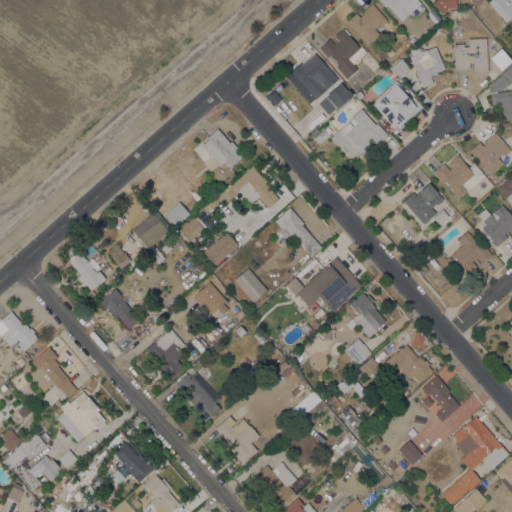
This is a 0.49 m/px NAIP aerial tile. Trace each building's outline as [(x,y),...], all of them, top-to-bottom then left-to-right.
[(401,20),(387,4),(385,6),(379,0),(418,0),(421,3),(401,20)] [(455,0),(456,6),(447,8),(446,0),(455,0)] [(511,0),(511,16),(510,18),(510,17),(506,21),(488,0),(511,0)] [(346,21),(356,12),(359,16),(363,13),(361,12),(372,3),(387,20),(381,26),(379,23),(374,28),(379,34),(367,45),(346,21)] [(442,5),(446,13),(441,16),(436,8),(442,5)] [(336,67),(338,65),(330,54),(327,57),(318,47),(329,38),(330,40),(335,36),(334,36),(336,34),(336,33),(340,30),(341,30),(343,28),(344,29),(345,28),(350,33),(348,35),(359,47),(361,45),(366,52),(359,58),(360,60),(355,64),(354,62),(352,64),(357,69),(354,71),(354,72),(351,75),(350,74),(346,78),(336,67)] [(453,43),(464,43),(464,46),(468,46),(468,38),(486,37),(487,71),(473,71),(473,68),(454,69),(453,43)] [(426,50),(435,46),(444,68),(436,71),(437,74),(431,76),(433,82),(422,87),(410,57),(412,55),(409,49),(420,41),(425,48),(426,50)] [(384,49),(388,45),(394,52),(389,56),(384,49)] [(290,71),(299,62),(301,64),(314,52),(327,67),(327,66),(338,79),(315,99),(290,71)] [(410,69),(400,78),(390,67),(401,58),(410,69)] [(511,63),(511,81),(510,83),(502,73),(501,73),(511,63)] [(490,92),(487,85),(502,73),(509,83),(501,89),(496,91),(490,92)] [(371,102),(395,81),(406,93),(408,92),(418,103),(417,110),(403,123),(404,124),(397,131),(393,126),(392,127),(388,122),(371,102)] [(339,83),(346,91),(347,90),(351,94),(336,108),(335,107),(327,114),(317,103),(339,83)] [(511,117),(503,119),(501,109),(499,110),(498,103),(492,104),(490,93),(511,89),(511,117)] [(363,95),(359,99),(355,94),(360,91),(363,95)] [(351,117),(361,108),(362,109),(365,107),(370,113),(367,115),(375,124),(377,122),(387,135),(376,144),(370,138),(367,140),(371,144),(357,156),(353,150),(350,153),(343,146),(340,148),(330,137),(352,118),(351,117)] [(327,135),(323,129),(327,126),(332,131),(327,135)] [(229,142),(231,140),(236,146),(237,144),(241,148),(239,150),(243,154),(232,164),(233,165),(230,168),(223,160),(222,161),(223,162),(220,165),(202,144),(208,139),(206,137),(217,128),(229,142)] [(484,141),(494,132),(496,134),(496,133),(511,149),(504,155),(502,153),(498,157),(503,163),(490,174),(469,150),(479,141),(482,145),(486,142),(484,141)] [(432,172),(442,162),(444,164),(449,169),(452,167),(448,162),(451,160),(450,159),(455,155),(455,156),(457,154),(463,161),(468,167),(472,163),(483,175),(466,191),(465,190),(463,191),(464,192),(461,195),(460,194),(459,196),(460,197),(457,199),(452,194),(454,192),(453,190),(452,191),(449,188),(450,187),(448,184),(447,185),(444,182),(445,181),(444,180),(442,183),(432,172)] [(278,198),(268,207),(258,196),(250,203),(239,190),(237,192),(230,184),(252,165),(255,167),(264,177),(264,178),(266,181),(264,182),(278,198)] [(511,202),(507,196),(505,198),(495,186),(504,178),(505,178),(508,175),(511,179),(511,202)] [(440,196),(440,195),(443,199),(436,204),(435,203),(431,206),(435,212),(423,223),(403,200),(413,191),(416,195),(419,192),(418,190),(427,182),(440,196)] [(232,197),(223,205),(215,195),(224,188),(232,197)] [(202,217),(201,216),(197,219),(195,215),(198,213),(196,210),(212,198),(215,202),(215,207),(202,217)] [(178,201),(189,213),(174,226),(163,214),(178,201)] [(485,224),(483,221),(482,222),(476,215),(485,208),(489,213),(501,202),(511,214),(511,237),(510,234),(496,247),(480,228),(485,224)] [(321,247),(310,256),(295,238),(289,243),(276,229),(280,226),(274,220),(289,206),(303,222),(301,224),(321,247)] [(442,208),(448,215),(439,224),(433,216),(442,208)] [(152,225),(140,235),(133,228),(152,211),(159,219),(158,220),(167,230),(161,235),(152,225)] [(192,217),(203,228),(188,241),(178,230),(192,217)] [(467,230),(473,237),(472,237),(480,247),(483,244),(491,254),(482,263),(476,256),(472,260),(476,265),(467,272),(451,253),(463,243),(458,238),(467,230)] [(225,231),(226,233),(227,232),(237,243),(236,244),(237,245),(215,264),(203,251),(225,231)] [(172,248),(165,253),(160,246),(166,241),(172,248)] [(164,257),(156,264),(148,254),(156,247),(164,257)] [(100,267),(95,271),(96,272),(98,270),(105,278),(100,282),(99,281),(90,289),(86,284),(84,286),(76,277),(80,274),(68,260),(79,251),(84,258),(85,258),(88,261),(92,257),(100,267)] [(345,297),(346,298),(331,311),(318,296),(307,305),(296,292),(294,294),(285,284),(294,276),(295,278),(296,277),(304,285),(306,283),(306,282),(335,256),(360,285),(345,297)] [(267,289),(253,301),(233,279),(247,267),(267,289)] [(225,299),(209,313),(205,308),(204,309),(200,305),(201,304),(193,295),(209,281),(225,299)] [(139,318),(138,320),(144,327),(137,334),(130,326),(128,328),(115,313),(114,315),(109,309),(106,311),(104,309),(104,308),(98,302),(114,288),(121,295),(120,296),(139,318)] [(385,320),(383,322),(384,323),(381,326),(380,325),(379,326),(380,327),(377,329),(376,328),(375,328),(376,329),(368,337),(357,324),(351,329),(346,323),(357,313),(348,303),(361,291),(365,296),(368,294),(373,301),(371,302),(375,307),(374,308),(385,320)] [(232,317),(224,308),(231,302),(232,304),(235,301),(241,308),(240,309),(232,317)] [(314,301),(319,307),(311,314),(306,308),(314,301)] [(22,324),(24,323),(29,328),(30,327),(34,331),(32,332),(37,338),(23,350),(17,343),(19,341),(17,339),(9,345),(0,334),(0,321),(1,321),(0,319),(10,310),(22,324)] [(239,325),(245,331),(239,336),(233,330),(239,325)] [(170,327),(185,344),(179,349),(183,354),(177,359),(183,367),(168,380),(155,365),(157,363),(145,349),(170,327)] [(363,343),(370,350),(369,351),(371,352),(358,363),(345,348),(357,337),(363,343)] [(396,350),(397,351),(409,341),(434,368),(418,382),(413,376),(408,377),(398,366),(392,370),(384,361),(396,350)] [(69,379),(68,380),(76,389),(68,397),(59,387),(58,388),(53,382),(43,391),(39,386),(37,388),(34,384),(36,383),(28,374),(36,367),(31,361),(48,346),(56,355),(53,358),(58,364),(57,365),(69,379)] [(371,356),(379,365),(366,377),(358,367),(371,356)] [(283,360),(287,364),(279,371),(275,367),(283,360)] [(356,368),(361,373),(355,379),(371,397),(365,402),(351,386),(343,392),(337,385),(356,368)] [(214,402),(220,408),(216,412),(215,411),(203,422),(191,408),(195,404),(175,382),(186,372),(190,376),(195,371),(219,398),(214,402)] [(440,420),(434,413),(442,407),(431,395),(432,394),(430,392),(427,395),(420,387),(435,374),(450,390),(448,392),(459,405),(449,414),(448,413),(441,420),(440,420)] [(97,411),(105,419),(94,428),(93,427),(77,441),(56,417),(63,411),(60,407),(67,400),(69,402),(82,390),(99,409),(97,411)] [(299,403),(307,396),(312,402),(304,408),(299,403)] [(300,410),(301,411),(296,416),(287,408),(292,402),(300,410)] [(22,417),(17,411),(26,403),(31,409),(22,417)] [(54,403),(57,406),(52,411),(49,407),(54,403)] [(369,430),(357,439),(336,414),(348,405),(369,430)] [(242,418),(248,424),(249,424),(258,435),(250,442),(257,450),(242,463),(228,447),(230,446),(214,428),(229,415),(235,421),(231,425),(232,426),(242,418)] [(489,469),(481,460),(471,469),(480,479),(469,490),(467,488),(449,504),(440,494),(468,468),(459,458),(464,454),(454,443),(456,441),(451,435),(462,425),(463,426),(475,415),(508,452),(489,469)] [(17,436),(18,436),(20,438),(19,438),(20,439),(7,450),(0,441),(0,432),(3,433),(10,428),(17,436)] [(34,430),(46,443),(29,459),(25,455),(10,469),(2,460),(18,446),(17,445),(34,430)] [(381,441),(377,444),(372,438),(376,435),(381,441)] [(329,465),(321,456),(341,439),(344,443),(338,448),(340,449),(345,444),(348,448),(329,465)] [(148,461),(153,467),(138,482),(130,474),(132,472),(117,457),(117,456),(112,450),(123,440),(137,456),(138,454),(146,463),(148,461)] [(421,454),(407,465),(404,462),(407,459),(398,449),(409,440),(421,454)] [(379,449),(384,444),(385,445),(385,444),(387,446),(386,446),(388,449),(383,453),(379,449)] [(68,448),(76,458),(66,467),(58,458),(68,448)] [(34,477),(27,469),(38,460),(35,456),(41,450),(50,460),(52,458),(59,466),(54,471),(57,474),(49,480),(41,470),(34,477)] [(511,492),(511,493),(499,479),(502,478),(498,473),(497,474),(494,470),(508,459),(509,460),(511,457),(511,492)] [(296,478),(288,485),(294,492),(277,507),(268,497),(271,494),(266,488),(267,487),(255,473),(266,464),(271,469),(281,460),(296,478)] [(396,466),(392,470),(388,466),(392,462),(396,466)] [(19,471),(15,474),(11,470),(15,466),(19,471)] [(125,478),(115,486),(107,477),(117,468),(125,478)] [(150,501),(154,497),(153,495),(154,494),(152,492),(151,491),(148,493),(142,485),(155,474),(160,480),(163,477),(170,486),(168,488),(169,490),(168,490),(178,503),(167,511),(156,511),(153,508),(155,507),(150,501)] [(17,502),(6,497),(12,485),(23,490),(17,502)] [(460,501),(471,491),(481,502),(470,511),(469,511),(460,501)] [(285,511),(283,509),(296,497),(304,505),(307,502),(316,511),(285,511)] [(340,510),(354,497),(363,507),(357,511),(339,511),(341,511),(340,510)] [(420,502),(424,507),(420,511),(416,506),(420,502)]
